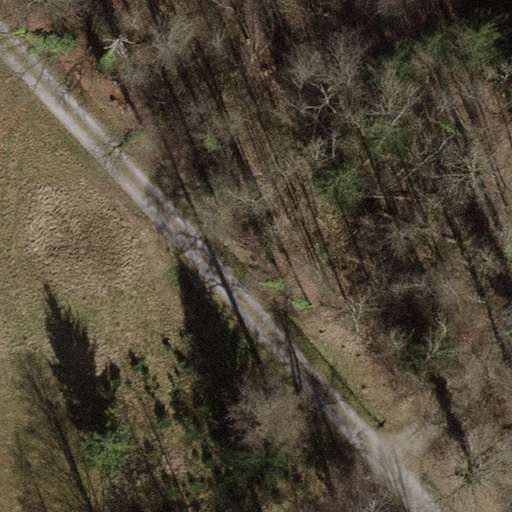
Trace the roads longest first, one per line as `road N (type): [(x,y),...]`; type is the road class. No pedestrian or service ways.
road 1 (track): [(195,247),(426,511)]
road 2 (track): [(306,511),(432,423),(511,326)]
